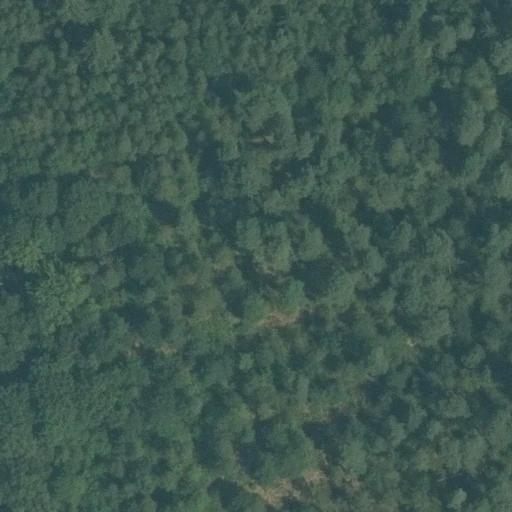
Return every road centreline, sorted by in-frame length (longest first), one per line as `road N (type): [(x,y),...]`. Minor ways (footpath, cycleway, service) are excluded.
road 1 (track): [(0,201),(511,90)]
road 2 (track): [(0,280),(43,511)]
